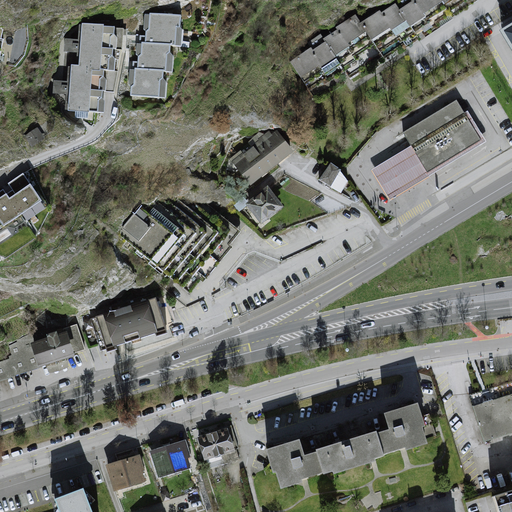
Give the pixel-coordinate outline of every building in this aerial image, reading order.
[(444,6),(440,0),(411,0),(412,0),(413,3),(424,20),(444,6)] [(424,20),(413,3),(400,12),(411,29),(413,31),(426,23),(424,20)] [(411,29),(400,12),(396,6),(381,15),(396,39),(411,29)] [(132,89),(131,99),(169,102),(171,86),(167,80),(167,74),(176,75),(177,60),(173,54),(174,47),(184,49),(186,33),(182,29),(183,16),(145,13),(144,28),(146,34),(146,43),(136,43),(136,53),(138,60),(139,69),(130,68),(129,84),(132,89)] [(396,39),(381,15),(379,13),(361,25),(375,46),(378,51),(396,39)] [(375,46),(361,25),(355,16),(336,28),(338,31),(352,52),(356,59),(375,46)] [(123,27),(81,22),(79,65),(71,65),(68,110),(73,110),(74,118),(88,118),(89,112),(99,112),(100,98),(101,90),(115,91),(121,49),(123,27)] [(511,25),(502,32),(511,49),(511,25)] [(352,52),(338,31),(324,40),(327,44),(338,61),(352,52)] [(65,36),(65,47),(77,48),(77,36),(65,36)] [(338,61),(327,44),(314,52),(311,48),(289,62),(302,81),(319,69),(324,76),(341,65),(338,61)] [(410,147),(371,171),(388,200),(484,142),(459,101),(424,121),(403,135),(410,147)] [(39,127),(25,136),(32,147),(46,139),(39,127)] [(230,162),(250,188),(295,154),(275,128),(230,162)] [(328,163),(317,182),(341,196),(348,183),(340,171),(328,163)] [(6,194),(0,197),(0,221),(3,226),(41,201),(29,184),(8,198),(6,194)] [(267,190),(247,206),(262,225),(282,209),(267,190)] [(139,210),(120,233),(189,290),(238,230),(209,207),(139,210)] [(156,297),(95,316),(107,353),(121,348),(168,333),(156,297)] [(62,336),(30,346),(38,367),(85,352),(76,326),(61,331),(62,336)] [(13,358),(0,363),(0,380),(38,367),(30,346),(26,335),(8,346),(13,358)] [(497,394),(496,387),(472,390),(473,397),(497,394)] [(511,395),(471,407),(481,445),(511,436),(511,395)] [(267,453),(280,494),(304,486),(372,466),(403,457),(433,449),(420,406),(386,416),(391,432),(306,457),(301,443),(267,453)] [(228,427),(196,437),(203,462),(236,452),(228,427)] [(183,441),(150,451),(157,476),(190,467),(183,441)] [(139,454),(106,464),(114,490),(147,480),(139,454)] [(92,511),(82,486),(54,498),(59,511),(92,511)] [(511,511),(511,494),(494,500),(497,511),(511,511)]
